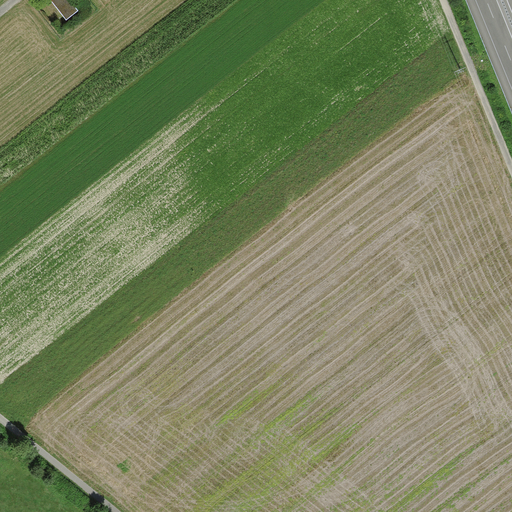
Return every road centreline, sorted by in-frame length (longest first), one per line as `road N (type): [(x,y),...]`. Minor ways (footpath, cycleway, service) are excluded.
road 1 (track): [(511,173),(441,0)]
road 2 (track): [(0,418),(116,511)]
